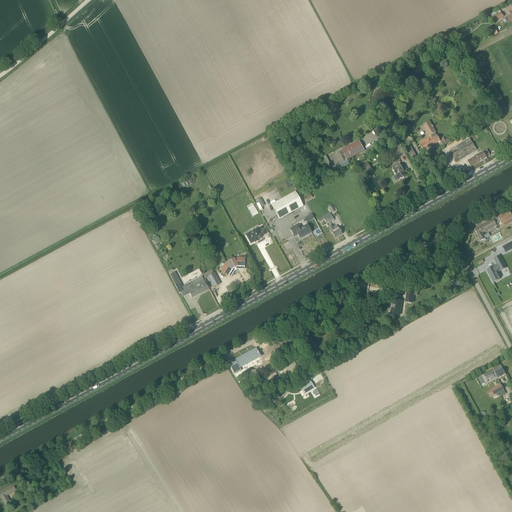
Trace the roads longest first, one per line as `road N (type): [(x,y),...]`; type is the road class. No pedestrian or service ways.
road 1 (primary): [(0,436),(511,157)]
road 2 (unclassified): [(0,479),(444,230)]
road 3 (unclassified): [(511,353),(444,230)]
